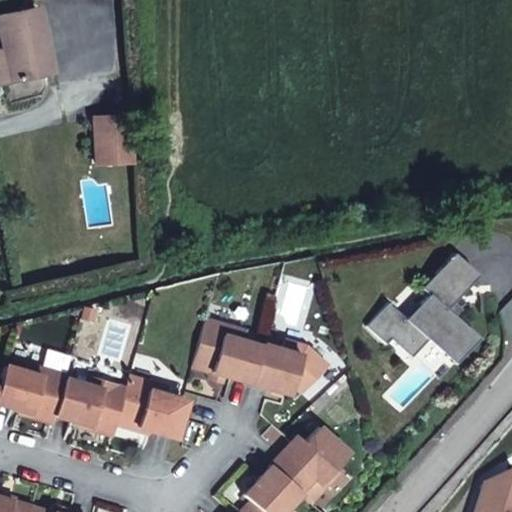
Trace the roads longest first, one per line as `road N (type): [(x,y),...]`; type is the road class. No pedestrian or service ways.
road 1 (residential): [(8,457),(173,505)]
road 2 (unclassified): [(511,386),(405,511)]
